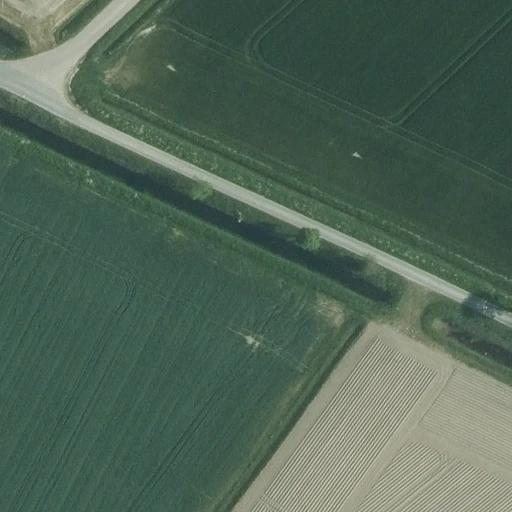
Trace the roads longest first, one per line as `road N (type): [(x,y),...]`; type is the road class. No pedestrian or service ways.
road 1 (unclassified): [(511,326),(29,92)]
road 2 (unclassified): [(29,92),(126,0)]
